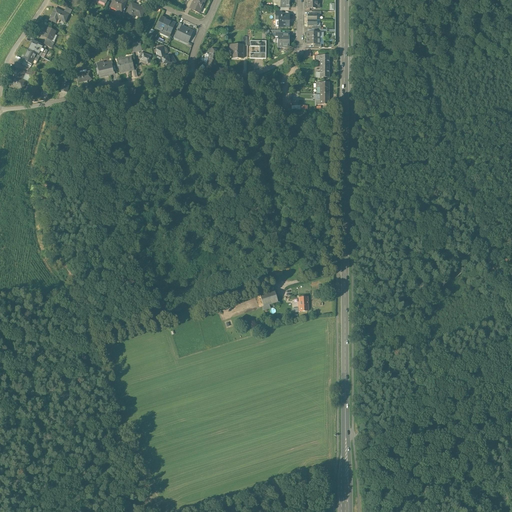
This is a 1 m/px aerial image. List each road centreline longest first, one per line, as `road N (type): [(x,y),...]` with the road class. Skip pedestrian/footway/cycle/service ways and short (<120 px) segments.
road 1 (primary): [(345,511),(345,0)]
road 2 (track): [(397,0),(511,309)]
road 3 (unclassified): [(0,110),(189,72)]
road 4 (unclassified): [(189,72),(248,75),(293,56),(300,0)]
